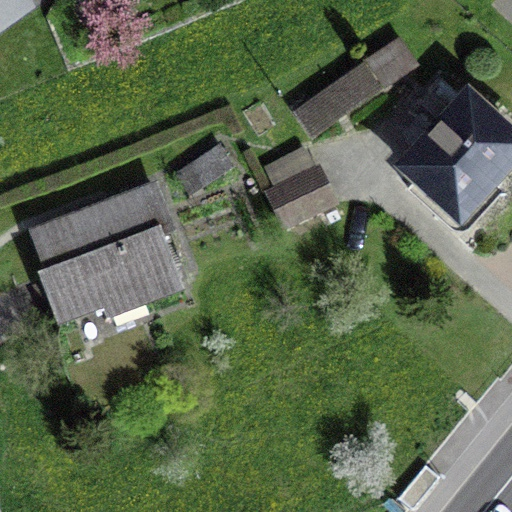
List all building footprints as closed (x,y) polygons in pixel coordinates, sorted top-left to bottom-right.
[(361,67),(296,113),(312,136),(377,90),(361,67)] [(404,166),(460,218),(511,161),(511,134),(469,95),(404,166)] [(319,170),(270,194),(285,225),(334,201),(319,170)] [(171,231),(156,189),(35,235),(50,271),(43,274),(60,318),(110,299),(108,295),(136,285),(142,299),(178,286),(160,235),(171,231)] [(439,478),(425,467),(399,500),(413,510),(439,478)]
